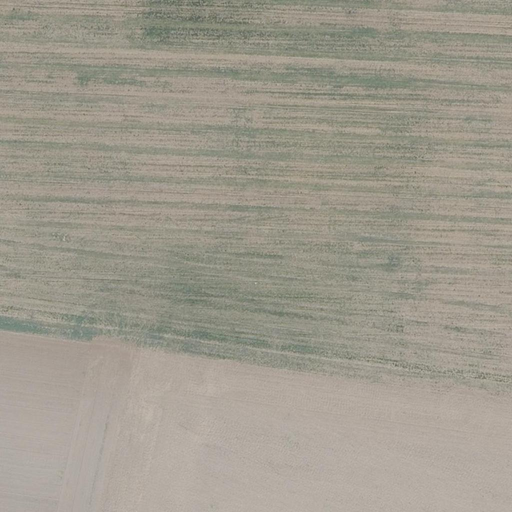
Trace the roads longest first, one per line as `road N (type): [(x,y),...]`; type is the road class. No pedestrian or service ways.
road 1 (track): [(0,219),(511,260)]
road 2 (track): [(511,80),(0,40)]
